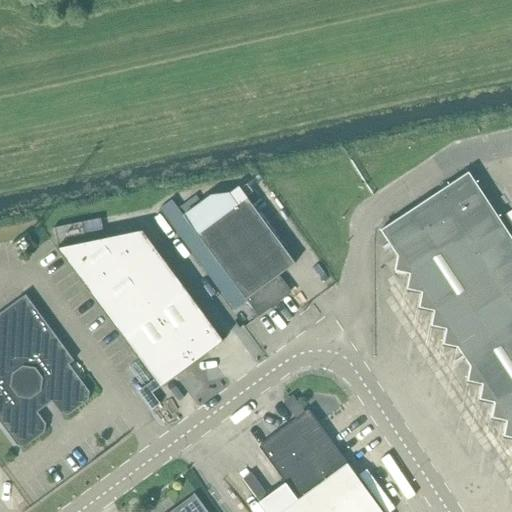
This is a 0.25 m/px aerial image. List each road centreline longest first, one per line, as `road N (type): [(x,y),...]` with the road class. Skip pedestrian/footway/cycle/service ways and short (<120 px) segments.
road 1 (unclassified): [(447,511),(354,371),(325,351),(285,361),(80,511)]
road 2 (track): [(0,93),(423,0)]
road 3 (unknown): [(342,357),(351,340),(359,224),(370,206),(411,173),(479,141)]
